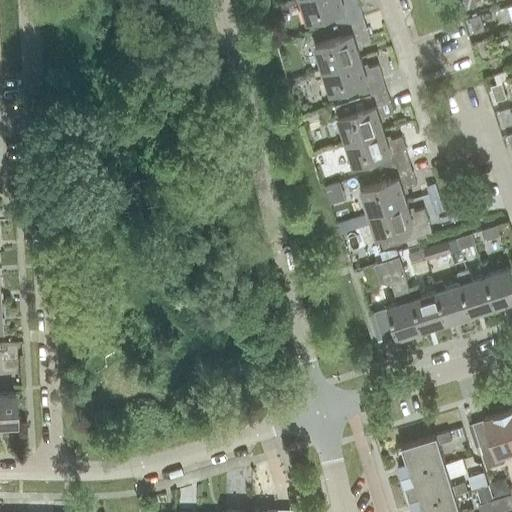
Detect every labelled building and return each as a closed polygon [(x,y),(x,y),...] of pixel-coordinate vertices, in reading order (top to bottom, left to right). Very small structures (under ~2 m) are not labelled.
[(336,25),(363,16),(357,0),(299,0),(306,21),(332,13),(336,25)] [(462,0),(465,9),(476,5),(474,0),(462,0)] [(479,14),(468,17),(473,33),(484,29),(479,14)] [(322,69),(359,57),(355,45),(370,40),(363,16),(336,25),(339,36),(314,45),(322,69)] [(492,54),(487,38),(476,41),(481,57),(492,54)] [(359,96),(386,88),(378,63),(363,68),(359,57),(322,69),(329,93),(355,85),(359,96)] [(506,96),(501,82),(491,86),(495,100),(506,96)] [(345,141),(382,129),(378,117),(394,112),(386,88),(359,96),(362,108),(337,116),(345,141)] [(511,123),(511,117),(509,106),(498,110),(503,126),(511,123)] [(322,123),(319,113),(300,119),(303,130),(322,123)] [(382,168),(409,160),(401,135),(386,140),(382,129),(345,141),(353,165),(378,157),(382,168)] [(360,188),(368,213),(405,201),(401,188),(416,183),(409,160),(382,168),(386,180),(360,188)] [(134,194),(160,189),(158,177),(132,181),(134,194)] [(405,201),(368,213),(376,236),(401,227),(406,241),(433,232),(424,207),(409,212),(405,201)] [(484,240),(500,235),(496,225),(481,230),(484,240)] [(478,253),(471,232),(457,237),(460,248),(462,247),(465,257),(478,253)] [(428,258),(436,256),(451,251),(447,240),(432,245),(425,248),(428,258)] [(427,258),(424,248),(408,253),(411,263),(427,258)] [(421,329),(409,286),(398,255),(384,260),(375,262),(381,280),(391,284),(397,301),(386,305),(397,337),(421,329)] [(484,274),(494,305),(511,299),(511,275),(509,266),(484,274)] [(494,305),(484,274),(472,278),(469,268),(457,272),(458,274),(457,274),(460,282),(470,313),(494,305)] [(470,313),(460,282),(446,286),(443,279),(434,282),(436,289),(446,321),(470,313)] [(421,329),(446,321),(436,289),(420,294),(417,284),(409,286),(421,329)] [(0,425),(16,424),(14,392),(0,393),(0,425)] [(511,408),(503,411),(511,440),(511,408)] [(504,453),(511,450),(511,440),(503,411),(483,417),(484,419),(484,418),(484,419),(472,423),(487,468),(507,461),(504,453)] [(451,439),(448,430),(398,445),(397,445),(398,461),(413,511),(473,511),(473,508),(460,511),(455,494),(467,490),(464,481),(452,485),(439,443),(451,439)] [(486,481),(482,470),(474,473),(477,484),(486,481)] [(494,511),(511,506),(511,498),(511,493),(478,504),(480,511),(494,511)]
